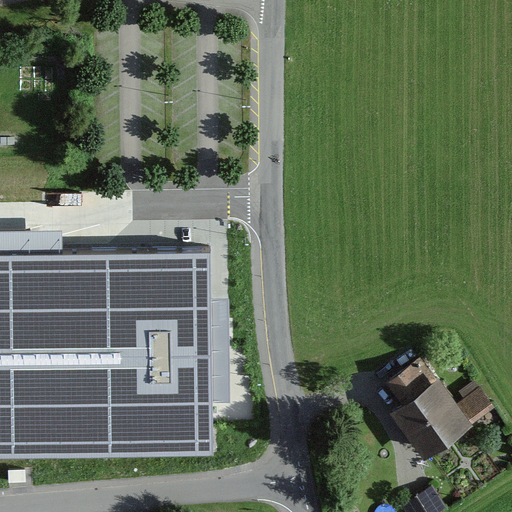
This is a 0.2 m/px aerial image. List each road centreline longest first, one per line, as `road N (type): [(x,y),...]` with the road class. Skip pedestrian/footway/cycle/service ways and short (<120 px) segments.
road 1 (residential): [(299,480),(270,282),(273,0)]
road 2 (residential): [(0,507),(299,480)]
